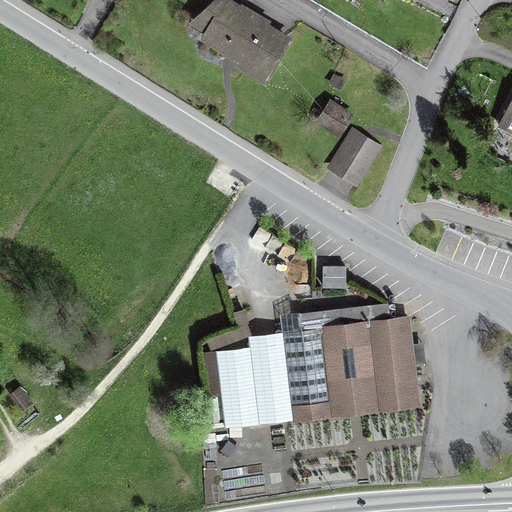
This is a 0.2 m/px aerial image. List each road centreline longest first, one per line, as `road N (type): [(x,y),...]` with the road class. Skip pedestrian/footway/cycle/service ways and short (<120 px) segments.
road 1 (residential): [(375,236),(0,4)]
road 2 (residential): [(277,0),(427,93)]
road 3 (residential): [(511,314),(375,236)]
road 4 (residential): [(375,236),(427,93)]
